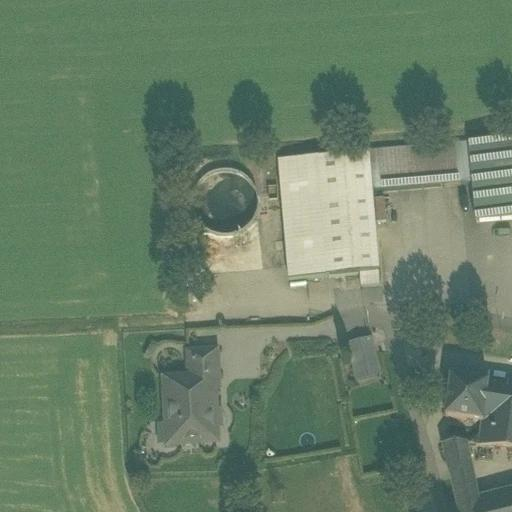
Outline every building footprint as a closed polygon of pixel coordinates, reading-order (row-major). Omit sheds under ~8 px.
[(511,141),(469,145),(476,225),(511,222),(511,141)] [(373,194),(471,186),(468,146),(369,154),(373,194)] [(329,279),(359,276),(380,275),(373,194),(369,154),(319,158),(329,279)] [(289,282),(329,279),(319,158),(278,161),(289,282)] [(229,239),(242,235),(253,227),(259,216),(261,202),(258,189),(249,179),(238,172),(224,170),(211,174),(201,182),(194,194),(192,207),(196,220),(204,231),(216,237),(229,239)] [(381,287),(380,275),(359,276),(360,288),(381,287)] [(381,376),(372,339),(346,345),(356,382),(381,376)] [(188,380),(188,382),(214,381),(219,381),(218,352),(187,353),(188,380)] [(479,447),(495,449),(503,386),(475,382),(476,377),(470,376),(470,381),(452,379),(446,418),(482,423),(479,447)] [(182,427),(183,446),(217,444),(214,381),(188,382),(188,380),(165,381),(167,425),(180,424),(180,426),(181,427),(182,427)] [(495,449),(511,450),(511,387),(503,386),(495,449)] [(168,446),(183,446),(182,427),(181,427),(180,426),(180,424),(167,425),(168,446)] [(443,446),(447,463),(471,462),(467,445),(443,446)] [(471,462),(447,463),(451,480),(474,477),(471,462)] [(458,511),(511,511),(511,491),(479,499),(474,477),(451,480),(458,511)]
